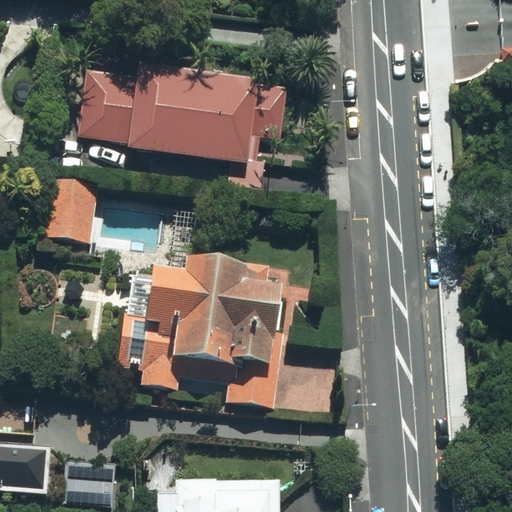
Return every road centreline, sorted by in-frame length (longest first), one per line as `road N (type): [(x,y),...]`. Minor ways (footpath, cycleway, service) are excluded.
road 1 (secondary): [(398,511),(379,0)]
road 2 (unknown): [(0,18),(380,8)]
road 3 (unknown): [(43,425),(395,441)]
